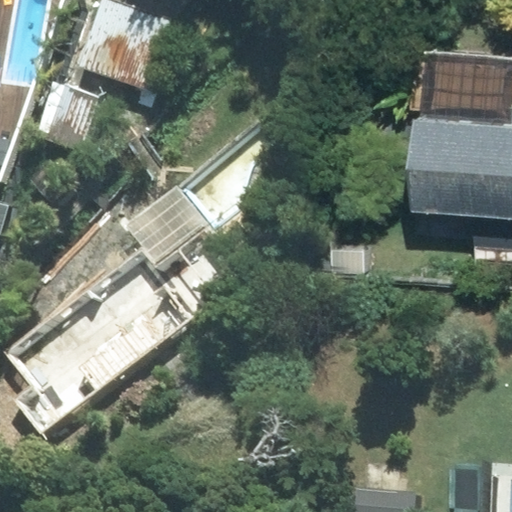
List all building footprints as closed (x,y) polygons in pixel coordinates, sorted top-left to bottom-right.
[(179,19),(114,0),(104,0),(84,69),(158,91),(179,19)] [(94,155),(112,102),(76,91),(58,144),(94,155)] [(483,242),(511,244),(511,109),(438,104),(431,199),(486,203),(483,242)] [(8,399),(48,452),(267,281),(216,215),(165,254),(151,236),(0,353),(25,386),(8,399)] [(511,415),(511,381),(502,382),(501,415),(511,415)]
